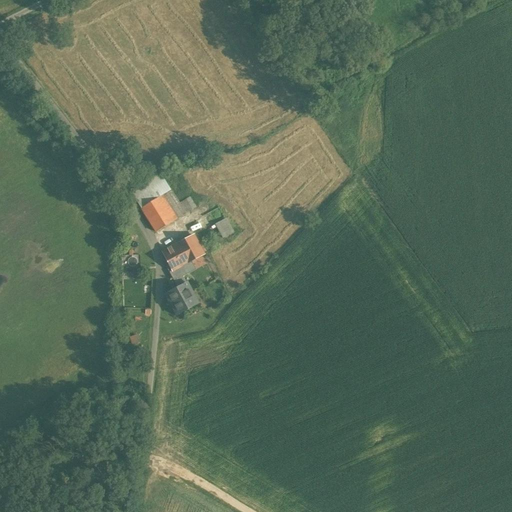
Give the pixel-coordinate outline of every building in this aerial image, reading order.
[(185,214),(160,173),(131,191),(156,232),(185,214)] [(225,219),(216,224),(223,238),(232,233),(225,219)] [(223,238),(216,224),(209,228),(217,241),(223,238)] [(209,228),(163,252),(172,270),(170,271),(169,272),(177,288),(186,283),(183,277),(192,272),(198,285),(215,276),(201,250),(205,248),(217,241),(209,228)] [(133,278),(142,277),(142,269),(132,269),(133,278)] [(167,294),(166,294),(167,296),(177,315),(197,304),(186,283),(177,288),(167,294)] [(130,335),(131,343),(138,342),(137,333),(130,335)]
